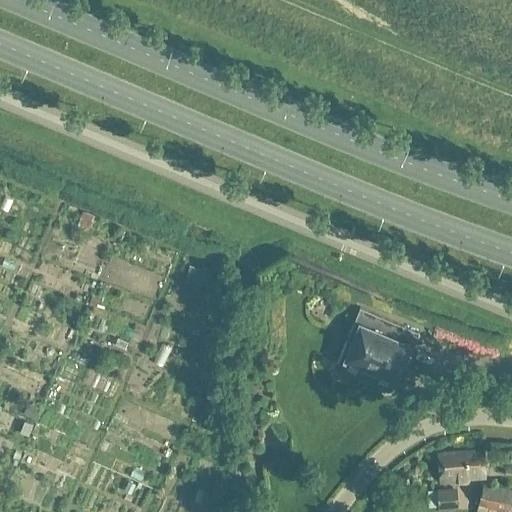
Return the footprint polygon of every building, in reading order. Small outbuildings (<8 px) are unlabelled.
[(75,228),(90,233),(94,220),(80,215),(75,228)] [(189,265),(184,280),(197,284),(202,269),(189,265)] [(354,342),(343,369),(374,381),(375,378),(390,384),(401,357),(407,359),(419,332),(359,308),(346,339),(354,342)] [(177,328),(192,329),(193,312),(178,311),(177,328)] [(117,338),(114,345),(124,349),(127,342),(117,338)] [(27,403),(22,414),(35,420),(40,408),(27,403)] [(483,478),(481,450),(437,453),(439,483),(457,481),(456,480),(483,478)] [(507,511),(511,511),(511,489),(481,483),(475,511),(485,511),(487,506),(508,511),(507,511)] [(456,487),(436,488),(438,511),(454,510),(454,506),(458,506),(456,487)]
